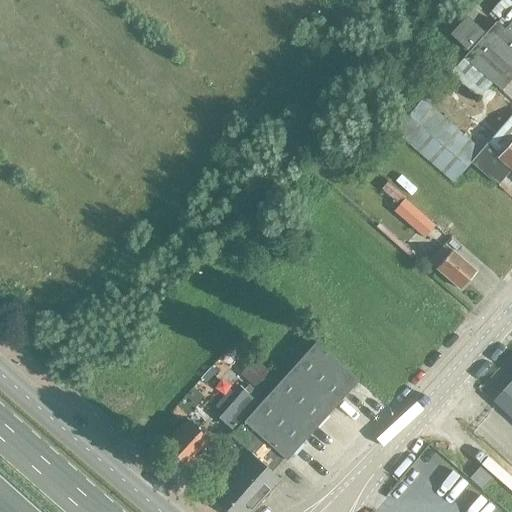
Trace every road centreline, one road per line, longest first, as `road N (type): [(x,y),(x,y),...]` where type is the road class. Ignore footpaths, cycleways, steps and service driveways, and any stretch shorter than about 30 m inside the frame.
road 1 (unclassified): [(336,511),(511,311)]
road 2 (unclassified): [(160,511),(0,372)]
road 3 (trunk): [(93,511),(0,430)]
